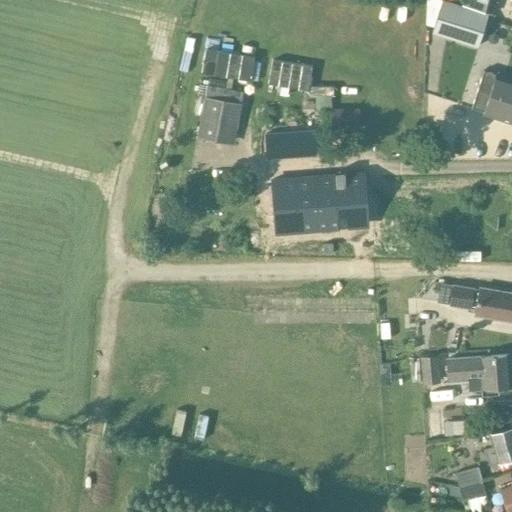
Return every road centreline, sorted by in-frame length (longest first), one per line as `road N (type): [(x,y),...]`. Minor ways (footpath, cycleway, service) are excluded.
road 1 (track): [(119,264),(511,275)]
road 2 (track): [(119,264),(139,123),(183,0)]
road 3 (track): [(84,511),(119,264)]
road 4 (track): [(126,189),(0,158)]
